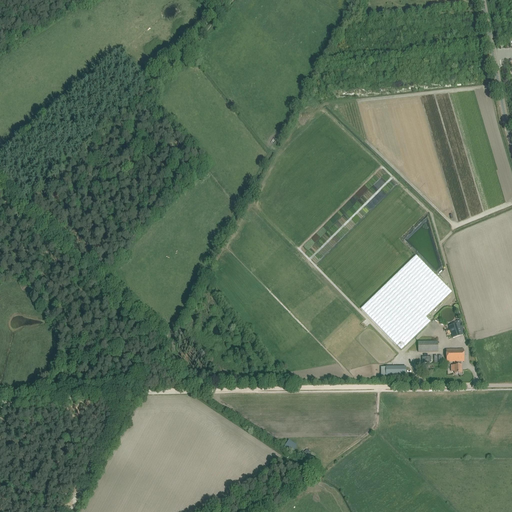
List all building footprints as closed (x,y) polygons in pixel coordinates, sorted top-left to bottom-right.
[(426,318),(440,304),(452,292),(416,255),(361,309),(401,350),(430,322),(426,318)] [(441,315),(441,316),(441,317),(441,318),(442,319),(443,320),(443,321),(444,321),(445,322),(446,322),(447,322),(448,322),(450,322),(451,322),(451,321),(452,321),(453,320),(454,319),(454,318),(455,317),(455,315),(455,314),(454,312),(454,311),(453,311),(452,310),(451,309),(450,309),(448,308),(447,308),(446,309),(445,309),(444,309),(444,310),(443,310),(442,311),(441,312),(441,313),(441,314),(441,315)] [(457,323),(448,326),(453,339),(465,334),(460,320),(457,321),(457,323)] [(418,342),(418,347),(418,352),(438,352),(438,342),(418,342)] [(464,350),(446,350),(446,357),(446,362),(454,362),(454,366),(451,366),(451,372),(454,372),(454,374),(462,374),(461,362),(464,362),(464,357),(464,350)] [(287,438),(283,445),(294,452),(298,445),(287,438)]
